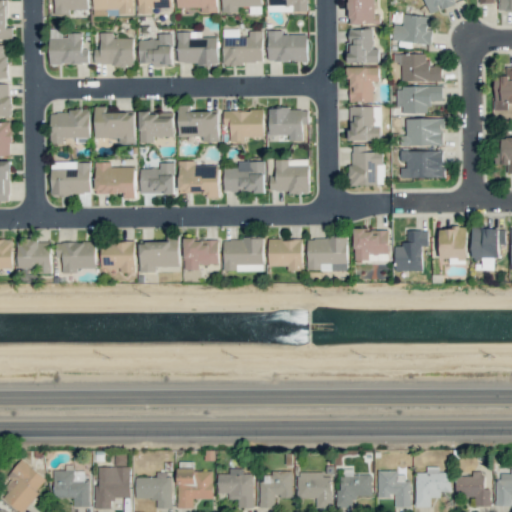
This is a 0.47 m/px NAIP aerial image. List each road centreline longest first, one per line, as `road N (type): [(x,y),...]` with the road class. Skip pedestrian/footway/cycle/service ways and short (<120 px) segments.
road 1 (residential): [(0,217),(315,213),(511,200)]
road 2 (secondary): [(511,393),(0,395)]
road 3 (secondary): [(0,419),(511,418)]
road 4 (residential): [(25,83),(316,84)]
road 5 (residential): [(24,0),(27,217)]
road 6 (residential): [(316,0),(315,213)]
road 7 (residential): [(462,41),(464,201)]
